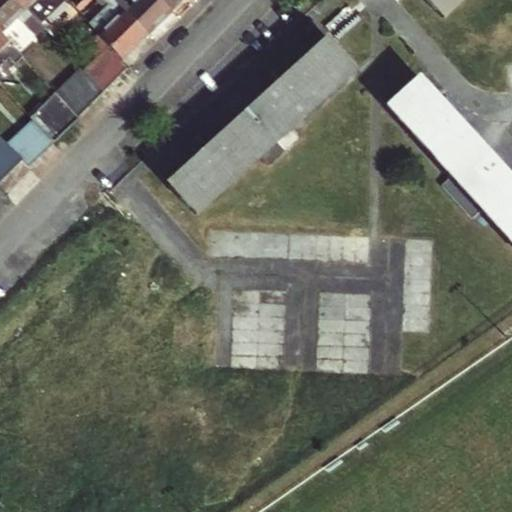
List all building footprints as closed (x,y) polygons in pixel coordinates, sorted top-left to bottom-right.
[(27,8),(18,0),(0,0),(0,30),(2,32),(27,8)] [(18,0),(27,8),(32,14),(41,23),(65,0),(18,0)] [(109,46),(123,60),(148,35),(113,0),(101,0),(100,2),(106,8),(90,23),(99,34),(98,35),(109,46)] [(113,0),(148,35),(172,11),(160,0),(113,0)] [(160,0),(172,11),(183,0),(160,0)] [(428,0),(443,17),(461,0),(428,0)] [(41,23),(32,14),(24,22),(37,36),(45,28),(41,23)] [(22,54),(2,32),(0,30),(0,62),(6,57),(12,63),(22,54)] [(292,125),(356,68),(330,40),(171,185),(197,212),(260,155),(269,165),(301,135),(292,125)] [(109,46),(84,70),(104,92),(130,67),(123,60),(109,46)] [(511,184),(416,79),(388,104),(453,177),(442,187),(471,219),(483,209),(511,242),(511,184)] [(57,93),(31,117),(34,120),(55,143),(80,117),(57,93)] [(34,120),(10,146),(21,159),(31,169),(55,143),(34,120)] [(0,135),(0,181),(21,159),(10,146),(0,135)]
